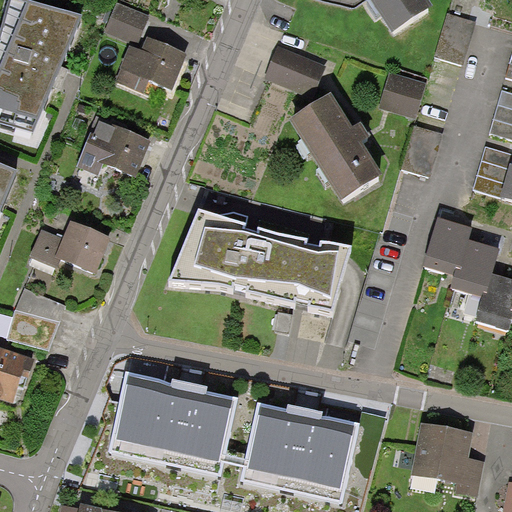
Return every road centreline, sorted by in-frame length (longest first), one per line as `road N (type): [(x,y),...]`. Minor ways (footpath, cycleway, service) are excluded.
road 1 (residential): [(511,417),(110,335)]
road 2 (residential): [(245,0),(110,335)]
road 3 (residential): [(110,335),(42,480)]
